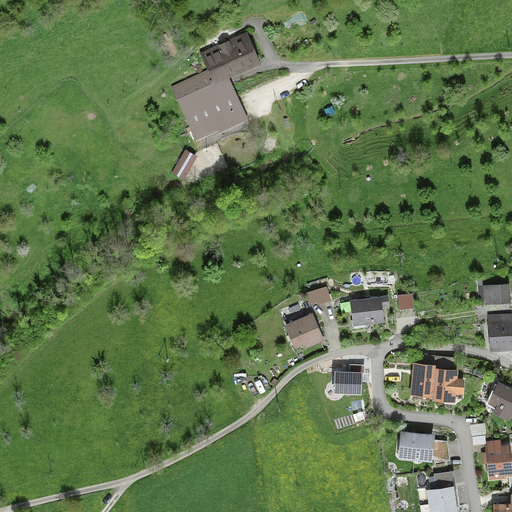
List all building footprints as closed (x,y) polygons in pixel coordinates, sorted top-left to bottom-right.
[(204,70),(169,86),(194,139),(216,128),(218,132),(245,119),(225,76),(259,60),(243,27),(195,50),(204,70)] [(332,107),(325,110),(328,116),(334,114),(332,107)] [(195,157),(185,152),(172,173),(182,179),(195,157)] [(506,283),(481,285),(483,303),(507,301),(506,283)] [(325,286),(305,293),(309,305),(329,298),(325,286)] [(412,294),(399,295),(400,309),(414,308),(412,294)] [(381,297),(349,301),(352,326),(384,322),(381,297)] [(511,312),(486,315),(489,349),(511,346),(511,312)] [(312,317),(287,327),(295,347),(303,344),(304,349),(322,341),(312,317)] [(432,365),(410,363),(408,395),(429,397),(429,400),(452,402),(453,393),(460,393),(461,378),(454,378),(455,369),(431,367),(432,365)] [(362,373),(335,372),(334,393),(361,394),(362,373)] [(511,404),(511,387),(495,380),(485,403),(493,406),(490,412),(506,419),(511,404)] [(431,433),(398,430),(396,458),(429,460),(431,433)] [(497,440),(482,442),(487,479),(511,476),(507,443),(498,444),(497,440)] [(454,511),(450,484),(423,489),(427,511),(454,511)] [(508,503),(491,503),(490,511),(511,511),(511,493),(508,493),(508,503)]
